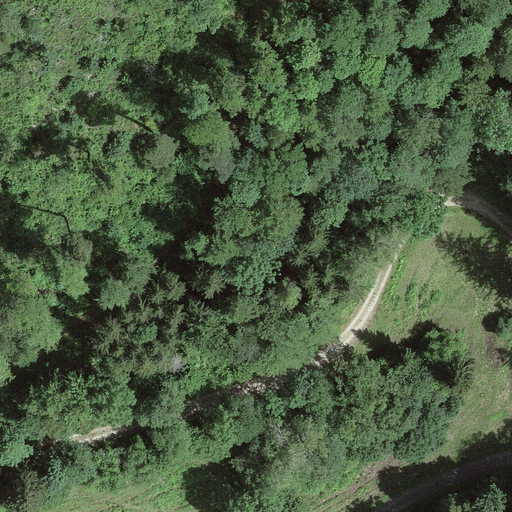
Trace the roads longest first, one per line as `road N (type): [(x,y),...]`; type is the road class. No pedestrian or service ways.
road 1 (track): [(511,233),(459,196),(431,203),(406,227),(365,323),(314,364),(0,457)]
road 2 (track): [(0,378),(71,331),(174,243),(219,166),(273,0)]
